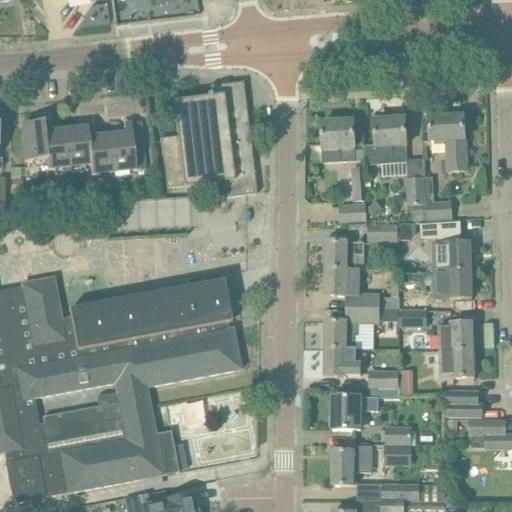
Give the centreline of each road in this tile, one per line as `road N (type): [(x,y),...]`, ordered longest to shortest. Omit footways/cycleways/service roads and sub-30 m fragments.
road 1 (residential): [(286,57),(285,511)]
road 2 (residential): [(506,30),(511,263)]
road 3 (tertiary): [(0,64),(134,54)]
